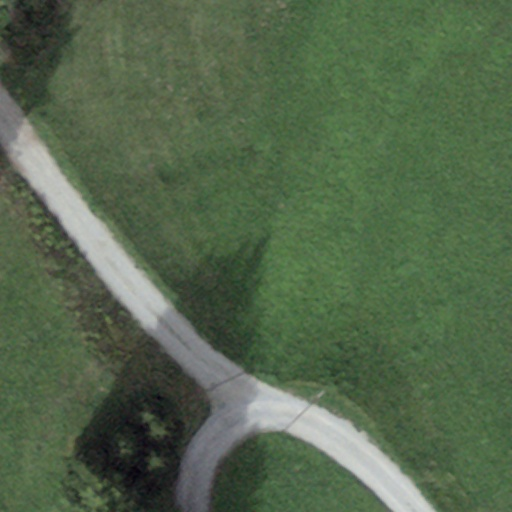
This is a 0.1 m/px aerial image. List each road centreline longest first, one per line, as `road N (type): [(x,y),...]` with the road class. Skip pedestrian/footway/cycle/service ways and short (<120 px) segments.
road 1 (track): [(0,107),(81,226),(246,404)]
road 2 (track): [(425,511),(333,429),(246,404),(199,435),(190,511)]
